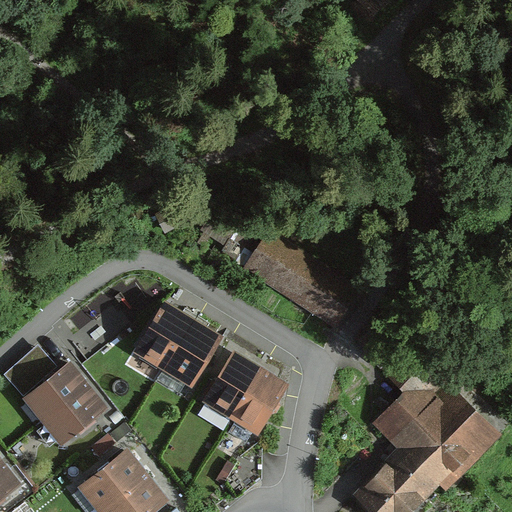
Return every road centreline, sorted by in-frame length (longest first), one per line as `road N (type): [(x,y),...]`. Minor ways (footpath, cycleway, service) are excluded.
road 1 (track): [(420,0),(397,20),(389,62),(170,172),(0,33)]
road 2 (residential): [(291,499),(315,360),(162,261),(100,276),(0,363)]
road 3 (track): [(315,360),(346,341),(411,252),(435,179)]
road 4 (track): [(389,62),(412,99),(435,179),(511,171)]
road 5 (track): [(0,259),(170,172)]
